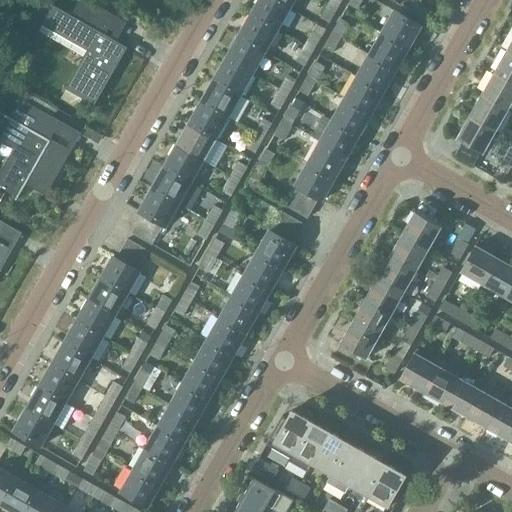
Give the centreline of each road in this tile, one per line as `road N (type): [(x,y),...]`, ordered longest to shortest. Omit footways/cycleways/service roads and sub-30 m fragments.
road 1 (residential): [(0,374),(214,0)]
road 2 (residential): [(282,364),(399,154)]
road 3 (residential): [(452,460),(282,364)]
road 4 (residential): [(399,154),(487,0)]
road 5 (residential): [(195,511),(282,364)]
road 6 (residential): [(511,218),(399,154)]
